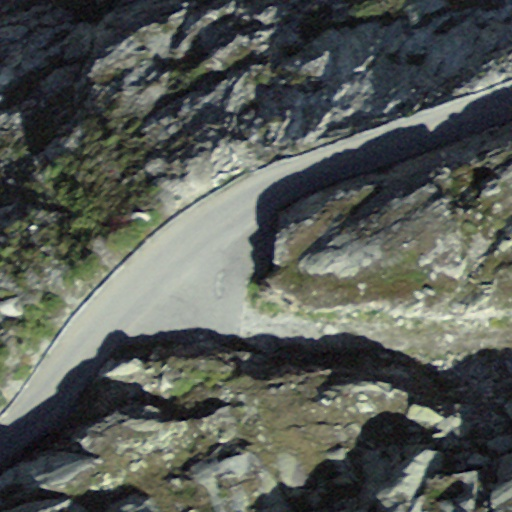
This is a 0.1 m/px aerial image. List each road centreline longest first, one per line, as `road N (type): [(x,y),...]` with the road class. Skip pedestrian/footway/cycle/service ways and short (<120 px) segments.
road 1 (unclassified): [(0,449),(43,411),(150,282),(210,230),(278,188),(511,100)]
road 2 (track): [(150,282),(380,317),(511,317)]
